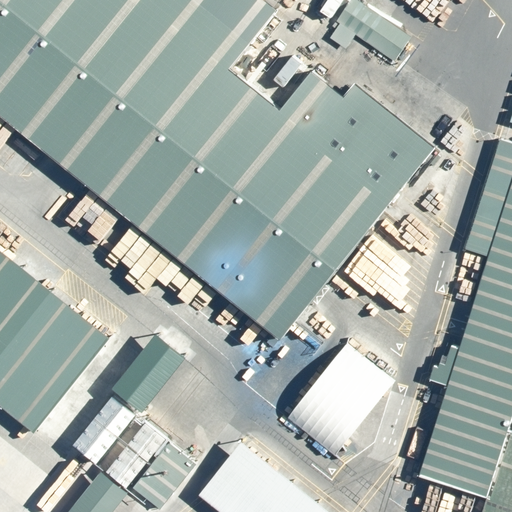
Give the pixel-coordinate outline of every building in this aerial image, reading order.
[(0,0),(0,114),(272,328),(421,139),(340,76),(321,99),(284,70),(264,96),(221,63),(265,7),(256,0),(0,0)] [(405,13),(385,0),(332,0),(325,11),(380,49),(405,13)] [(407,466),(467,486),(511,350),(511,146),(479,247),(407,466)] [(130,349),(0,248),(0,407),(52,448),(130,349)] [(395,379),(346,341),(288,416),(338,454),(395,379)] [(511,511),(511,350),(467,486),(458,511),(511,511)] [(188,455),(134,413),(94,464),(147,506),(188,455)] [(330,511),(226,430),(184,482),(222,511),(330,511)] [(91,511),(112,486),(89,468),(54,511),(91,511)]
